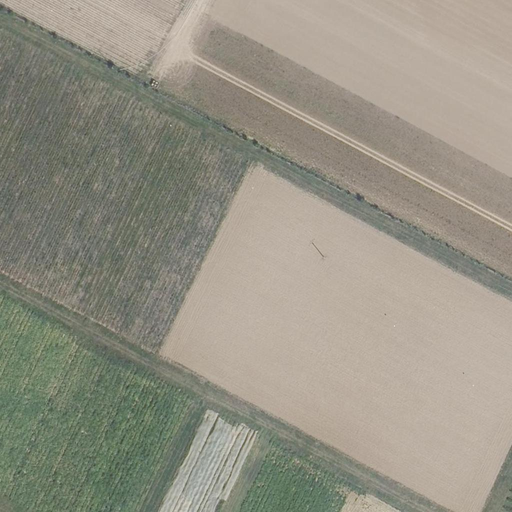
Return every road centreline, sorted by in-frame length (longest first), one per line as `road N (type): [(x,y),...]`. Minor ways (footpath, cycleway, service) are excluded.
road 1 (track): [(511,293),(0,24)]
road 2 (track): [(442,511),(0,285)]
